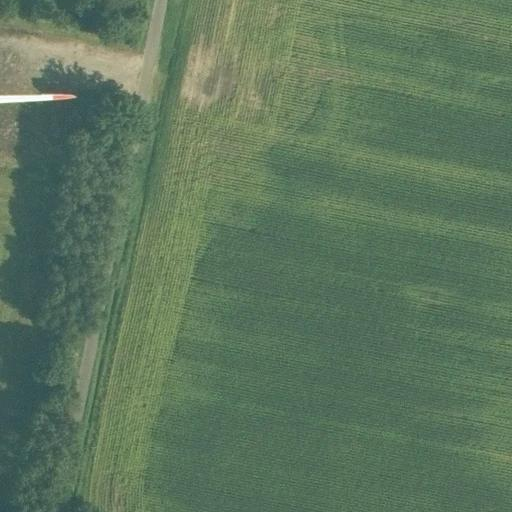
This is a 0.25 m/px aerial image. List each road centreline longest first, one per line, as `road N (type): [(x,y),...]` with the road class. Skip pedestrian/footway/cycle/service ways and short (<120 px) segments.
road 1 (unclassified): [(51,511),(157,0)]
road 2 (track): [(0,94),(83,69),(140,81)]
